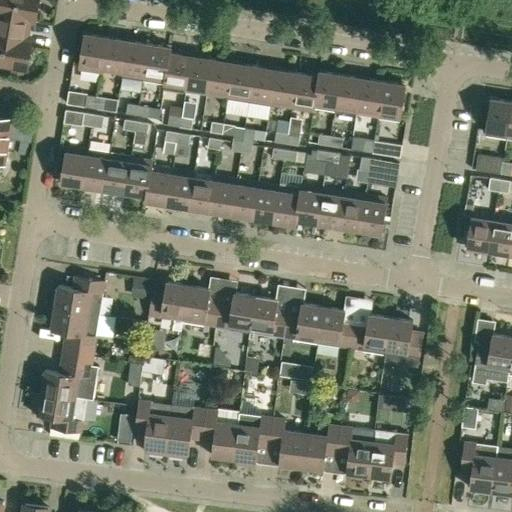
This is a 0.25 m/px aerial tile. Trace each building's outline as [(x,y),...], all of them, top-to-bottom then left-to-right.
[(38,0),(0,0),(0,64),(26,69),(32,38),(27,37),(29,21),(35,22),(38,0)] [(102,72),(102,67),(107,36),(85,33),(79,69),(102,72)] [(128,40),(107,36),(102,67),(122,70),(128,40)] [(122,75),(144,78),(149,43),(128,40),(122,70),(122,75)] [(171,46),(149,43),(144,78),(164,81),(170,51),(171,51),(171,46)] [(191,55),(171,51),(170,51),(164,81),(164,86),(185,89),(191,55)] [(206,97),(213,58),(191,55),(185,89),(184,94),(206,97)] [(228,100),(234,61),(213,58),(206,97),(228,100)] [(255,65),(234,61),(228,100),(249,103),(255,65)] [(276,68),(255,65),(249,103),(270,106),(276,68)] [(298,72),(276,68),(270,106),(292,109),(298,72)] [(319,70),(319,75),(314,108),(335,111),(341,74),(319,70)] [(319,75),(298,72),(292,109),(314,112),(314,108),(319,75)] [(357,114),(358,109),(357,109),(362,77),(341,74),(335,111),(357,114)] [(357,109),(358,109),(378,112),(379,112),(384,81),(362,77),(357,109)] [(406,84),(384,81),(379,112),(378,112),(377,117),(400,120),(406,84)] [(95,108),(97,96),(87,94),(85,106),(95,108)] [(107,97),(97,96),(95,108),(105,110),(107,97)] [(485,134),(507,137),(511,105),(511,101),(491,98),(485,134)] [(126,113),(138,115),(139,104),(128,103),(126,113)] [(151,106),(139,104),(138,115),(149,117),(151,106)] [(92,125),(94,114),(84,112),(82,124),(92,125)] [(104,116),(94,114),(92,125),(102,127),(104,116)] [(179,126),(182,116),(169,114),(167,124),(179,126)] [(193,118),(182,116),(179,126),(191,128),(193,118)] [(0,117),(0,162),(3,163),(11,119),(0,117)] [(123,128),(135,130),(136,121),(124,119),(123,128)] [(148,122),(136,121),(135,130),(147,132),(148,122)] [(222,133),(224,123),(212,121),(210,131),(222,133)] [(235,126),(233,138),(243,139),(245,127),(235,126)] [(245,127),(243,139),(253,141),(255,129),(245,127)] [(289,129),(288,133),(287,144),(298,145),(300,131),(289,129)] [(165,140),(177,142),(179,132),(166,130),(165,140)] [(287,144),(288,133),(276,131),(274,142),(287,144)] [(179,132),(177,142),(189,144),(191,134),(179,132)] [(331,135),(319,133),(318,144),(330,145),(331,135)] [(343,137),(331,135),(330,145),(342,147),(343,137)] [(221,139),(209,137),(208,147),(220,149),(221,139)] [(241,151),(243,139),(233,138),(231,149),(241,151)] [(253,141),(243,139),(241,151),(252,152),(253,141)] [(372,152),(374,141),(364,139),(363,150),(372,152)] [(384,142),(374,140),(374,141),(372,152),(382,154),(401,156),(402,145),(384,142)] [(61,182),(83,186),(89,150),(66,146),(61,182)] [(272,157),(284,159),(285,149),(273,147),(272,157)] [(297,151),(285,149),(284,159),(296,161),(297,151)] [(110,153),(89,150),(83,186),(104,189),(110,153)] [(327,164),(327,161),(329,151),(317,150),(315,162),(327,164)] [(341,153),(329,151),(327,161),(339,163),(341,153)] [(125,192),(131,157),(110,153),(104,189),(125,192)] [(501,172),(503,161),(504,157),(479,154),(477,169),(501,172)] [(369,170),(371,158),(362,156),(360,168),(369,170)] [(125,192),(146,196),(147,196),(151,169),(151,170),(153,160),(131,157),(125,192)] [(397,175),(399,162),(371,158),(369,170),(397,175)] [(501,172),(511,174),(511,169),(511,162),(503,161),(501,172)] [(172,168),(172,173),(167,204),(189,207),(194,176),(195,172),(172,168)] [(172,173),(151,170),(151,169),(147,196),(146,196),(145,200),(167,204),(172,173)] [(231,214),(237,178),(215,175),(214,180),(215,180),(210,211),(231,214)] [(194,176),(189,207),(210,211),(215,180),(214,180),(194,176)] [(231,214),(253,218),(258,182),(237,178),(231,214)] [(500,179),(491,178),(489,190),(498,191),(500,179)] [(500,179),(498,191),(508,193),(510,181),(500,179)] [(274,221),(280,185),(258,182),(253,218),(274,221)] [(317,223),(323,187),(301,184),(300,188),(301,188),(296,220),(297,220),(317,223)] [(280,185),(274,221),(296,224),(297,220),(296,220),(301,188),(300,188),(280,185)] [(323,187),(317,223),(339,226),(344,190),(323,187)] [(360,230),(366,194),(344,190),(339,226),(360,230)] [(366,194),(360,230),(382,233),(388,197),(366,194)] [(467,247),(489,250),(495,215),(473,211),(474,205),(466,204),(464,214),(472,215),(467,247)] [(511,242),(511,217),(495,215),(489,250),(510,254),(511,242)] [(105,280),(75,275),(73,287),(58,285),(57,290),(54,289),(51,306),(100,314),(105,280)] [(149,299),(152,280),(134,277),(131,296),(149,299)] [(183,320),(189,284),(167,281),(165,291),(153,289),(149,315),(174,319),(173,329),(181,330),(183,320)] [(189,284),(183,320),(217,326),(221,300),(209,298),(210,288),(189,284)] [(256,295),(236,292),(234,292),(233,302),(221,300),(217,326),(250,331),(256,295)] [(278,299),(276,298),(256,295),(250,331),(284,336),(288,310),(276,309),(278,299)] [(288,310),(284,336),(318,342),(324,306),(302,302),(300,312),(288,310)] [(66,331),(64,342),(63,351),(69,352),(93,356),(95,347),(97,335),(100,314),(51,306),(49,323),(52,323),(51,328),(66,331)] [(324,306),(318,342),(352,347),(356,321),(344,319),(346,309),(324,306)] [(356,321),(352,347),(385,353),(391,317),(369,313),(368,323),(356,321)] [(413,320),(391,317),(385,353),(419,358),(424,332),(411,330),(413,320)] [(479,341),(475,367),(473,380),(485,382),(486,377),(508,380),(509,372),(511,352),(511,336),(493,333),(491,343),(479,341)] [(435,350),(425,349),(423,363),(433,364),(435,350)] [(98,366),(93,365),(92,365),(93,356),(69,352),(63,351),(61,360),(60,372),(45,369),(41,391),(76,397),(87,398),(92,399),(98,366)] [(280,375),(287,376),(289,362),(282,361),(280,375)] [(87,398),(76,397),(41,391),(38,413),(53,415),(59,416),(57,428),(81,432),(83,420),(87,398)] [(407,397),(405,410),(418,412),(420,399),(407,397)] [(165,460),(171,415),(160,413),(161,403),(139,400),(135,430),(147,432),(144,452),(146,452),(145,458),(165,460)] [(171,415),(165,460),(186,463),(187,458),(188,458),(191,437),(202,439),(206,408),(184,405),(183,416),(171,415)] [(234,458),(239,423),(217,421),(218,410),(206,408),(202,439),(214,440),(212,455),(234,458)] [(240,413),(239,423),(234,458),(237,458),(237,464),(256,466),(258,446),(270,447),(274,417),(240,413)] [(284,429),(286,418),(274,417),(270,447),(281,449),(280,464),(302,467),(306,432),(284,429)] [(337,456),(341,425),(319,423),(317,433),(306,432),(302,467),(324,469),(325,454),(337,456)] [(341,425),(337,456),(349,457),(347,472),(369,475),(373,440),(375,430),(341,425)] [(131,443),(132,432),(119,430),(117,441),(131,443)] [(385,442),(373,440),(369,475),(391,478),(393,463),(405,464),(409,434),(386,431),(385,442)] [(497,456),(498,445),(464,441),(460,471),(472,473),(470,488),(492,491),(497,456)] [(511,457),(497,456),(492,491),(511,493),(511,457)]
